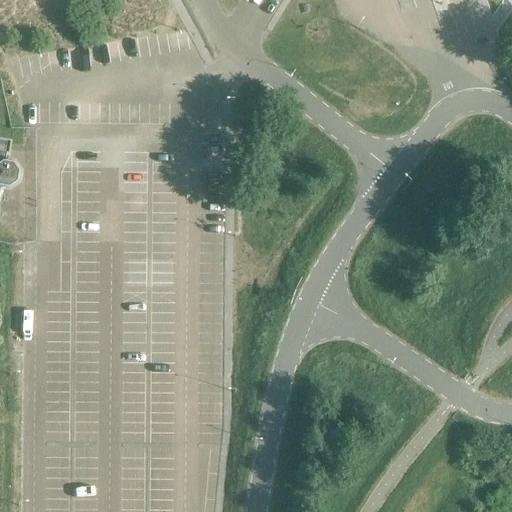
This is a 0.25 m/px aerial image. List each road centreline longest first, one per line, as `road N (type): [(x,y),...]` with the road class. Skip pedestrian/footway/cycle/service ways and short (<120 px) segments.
road 1 (unclassified): [(200,0),(247,62),(394,175)]
road 2 (unclassified): [(308,298),(471,406),(511,413)]
road 3 (unclassified): [(253,511),(280,378),(308,298)]
road 4 (unclassified): [(394,175),(450,108),(480,101),(511,114)]
road 5 (unclassified): [(308,298),(394,175)]
